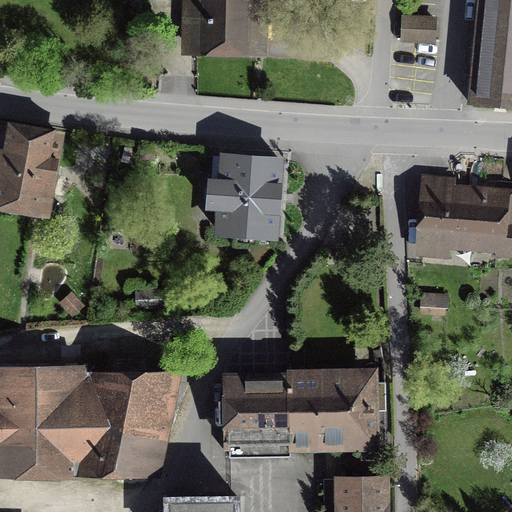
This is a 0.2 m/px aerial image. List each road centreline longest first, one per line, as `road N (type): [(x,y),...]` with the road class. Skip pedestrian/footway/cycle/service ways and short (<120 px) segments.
road 1 (residential): [(403,511),(396,134)]
road 2 (residential): [(375,133),(0,98)]
road 3 (track): [(244,323),(0,346)]
road 4 (residential): [(375,133),(384,0)]
